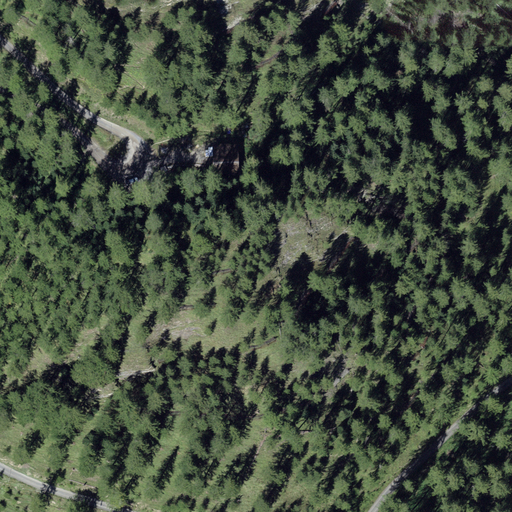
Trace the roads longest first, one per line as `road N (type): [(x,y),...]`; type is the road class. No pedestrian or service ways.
road 1 (track): [(0,90),(83,133),(117,179),(144,170),(148,157),(142,142),(61,93),(0,36)]
road 2 (track): [(511,390),(477,413),(384,511)]
road 3 (track): [(137,511),(0,458)]
